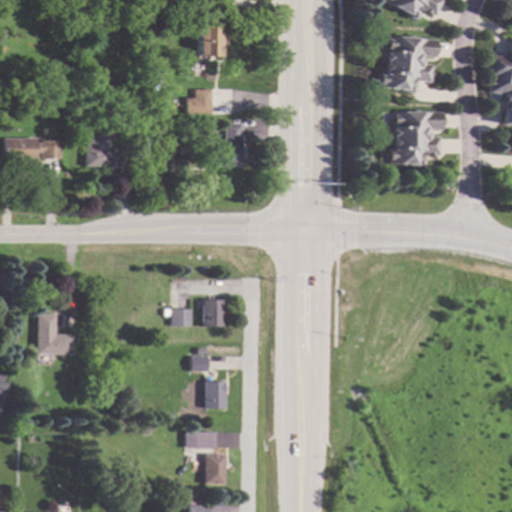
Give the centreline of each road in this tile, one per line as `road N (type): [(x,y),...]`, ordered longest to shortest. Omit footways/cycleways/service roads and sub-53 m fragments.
road 1 (secondary): [(309,0),(298,511)]
road 2 (tertiary): [(305,231),(0,233)]
road 3 (residential): [(474,0),(461,34),(467,240)]
road 4 (residential): [(250,290),(248,511)]
road 5 (tertiary): [(305,231),(511,247)]
